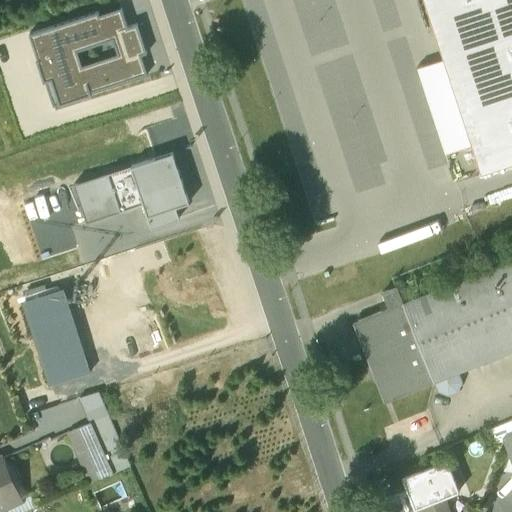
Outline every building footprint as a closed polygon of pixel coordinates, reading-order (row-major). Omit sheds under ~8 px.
[(436,0),(423,0),(443,59),(418,66),(446,151),(471,143),(480,172),(491,169),(436,0)] [(511,0),(436,0),(491,169),(511,161),(511,0)] [(30,32),(53,106),(146,76),(139,52),(146,49),(137,21),(126,25),(120,8),(98,15),(97,11),(30,32)] [(239,50),(248,77),(272,70),(263,42),(239,50)] [(267,99),(256,124),(282,135),(293,110),(267,99)] [(282,144),(271,167),(296,179),(308,156),(282,144)] [(172,152),(131,165),(143,203),(151,226),(178,216),(175,206),(189,202),(172,152)] [(87,222),(143,203),(131,165),(74,184),(87,222)] [(511,258),(404,302),(403,302),(435,380),(458,371),(511,349),(511,258)] [(397,285),(382,290),(389,307),(403,302),(404,302),(397,285)] [(49,385),(90,372),(64,288),(22,301),(49,385)] [(389,307),(359,320),(390,398),(435,380),(403,302),(389,307)] [(458,371),(435,380),(438,390),(448,394),(457,390),(462,380),(458,371)] [(129,465),(96,391),(78,397),(88,422),(66,432),(88,482),(129,465)] [(511,432),(502,437),(511,460),(511,432)] [(446,459),(402,476),(411,501),(404,504),(407,511),(451,511),(445,495),(459,490),(446,459)] [(0,461),(0,507),(12,502),(1,477),(6,475),(0,461)]
